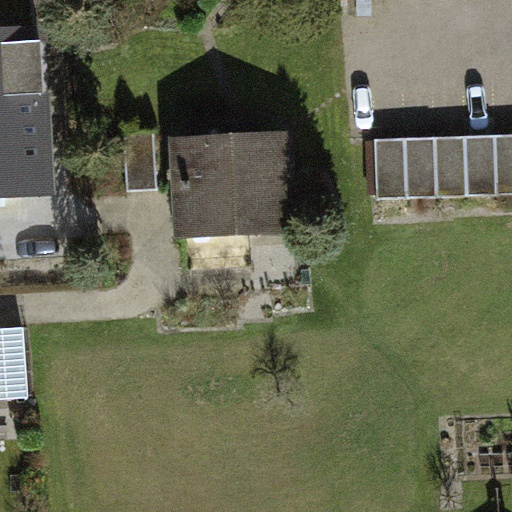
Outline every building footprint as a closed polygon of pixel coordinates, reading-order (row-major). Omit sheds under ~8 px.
[(0,211),(43,209),(34,32),(0,33),(0,211)] [(187,244),(191,244),(188,267),(253,263),(251,229),(302,227),(293,126),(232,124),(169,132),(175,233),(187,232),(187,244)] [(146,132),(116,133),(120,191),(149,190),(146,132)] [(511,132),(377,137),(379,200),(511,195),(511,132)] [(25,332),(0,333),(0,393),(29,392),(25,332)]
